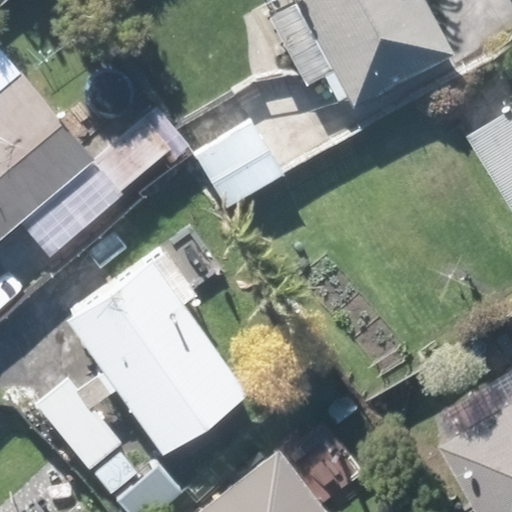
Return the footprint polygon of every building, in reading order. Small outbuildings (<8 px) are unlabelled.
[(272,0),(313,76),(327,69),(345,104),(467,38),(446,0),(272,0)] [(0,80),(0,234),(99,146),(29,68),(14,82),(8,74),(0,80)] [(511,170),(511,108),(484,126),(511,170)] [(11,359),(40,397),(31,404),(65,449),(75,442),(110,488),(149,458),(102,396),(125,378),(173,440),(257,375),(196,295),(208,287),(170,237),(159,246),(11,359)] [(511,511),(511,395),(459,424),(508,511),(511,511)] [(368,511),(296,427),(195,511),(368,511)]
